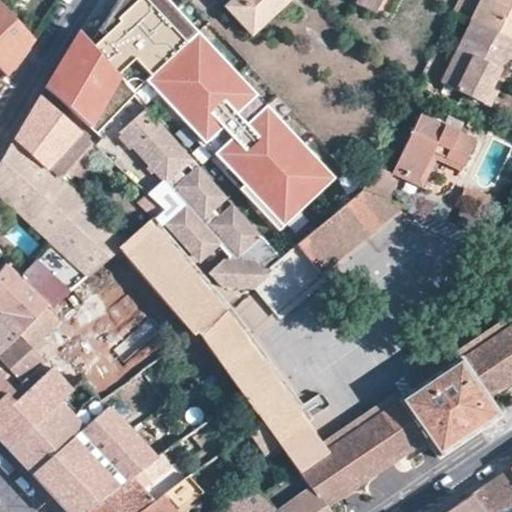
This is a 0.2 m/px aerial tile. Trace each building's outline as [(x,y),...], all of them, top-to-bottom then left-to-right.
[(278,231),(336,176),(169,0),(115,0),(88,41),(116,70),(124,63),(192,132),(188,136),(209,157),(211,154),(224,168),(221,170),(278,231)] [(232,0),(224,7),(251,36),(289,0),(232,0)] [(354,0),(354,2),(375,12),(381,0),(354,0)] [(511,0),(481,0),(471,21),(511,41),(511,0)] [(0,2),(0,67),(6,75),(32,37),(0,2)] [(511,65),(511,41),(471,21),(440,85),(485,104),(501,72),(508,75),(511,65)] [(48,90),(97,134),(135,95),(116,70),(88,41),(78,30),(74,35),(46,88),(48,90)] [(492,107),(508,75),(501,72),(485,104),(492,107)] [(42,99),(16,142),(47,168),(79,132),(42,99)] [(177,195),(203,173),(198,166),(185,177),(180,170),(192,160),(147,109),(121,132),(177,195)] [(427,164),(442,131),(418,119),(390,170),(449,201),(459,181),(457,180),(434,169),(433,169),(426,165),(427,164)] [(443,132),(442,131),(427,164),(426,165),(433,169),(434,169),(457,180),(459,181),(463,175),(461,174),(437,162),(449,136),(443,132)] [(47,168),(16,142),(0,168),(0,197),(51,244),(86,277),(117,246),(126,237),(47,168)] [(388,176),(390,170),(377,163),(364,186),(359,190),(385,199),(394,180),(388,176)] [(225,197),(203,173),(177,195),(182,202),(169,213),(169,227),(192,254),(206,255),(217,245),(227,256),(207,273),(222,289),(245,290),(278,258),(230,204),(218,216),(211,209),(225,197)] [(402,206),(385,199),(359,190),(326,217),(351,246),(353,249),(402,206)] [(150,217),(161,208),(144,192),(135,202),(150,217)] [(278,258),(245,290),(254,292),(277,317),(320,275),(318,272),(351,246),(326,217),(278,258)] [(126,237),(117,246),(192,333),(196,337),(199,335),(225,310),(147,219),(126,237)] [(5,264),(0,269),(0,315),(18,334),(47,307),(49,310),(50,309),(73,289),(86,277),(51,244),(26,269),(19,276),(18,277),(6,265),(5,264)] [(0,250),(0,269),(5,264),(8,260),(0,250)] [(12,256),(8,260),(5,264),(6,265),(18,277),(19,276),(26,269),(13,256),(12,256)] [(110,333),(73,289),(50,309),(49,310),(57,322),(86,355),(110,333)] [(47,307),(18,334),(0,350),(0,438),(8,446),(71,391),(69,389),(32,346),(57,322),(49,310),(47,307)] [(511,382),(511,328),(461,362),(458,360),(399,399),(401,402),(328,452),(308,423),(279,382),(281,378),(261,353),(258,355),(225,310),(199,335),(262,422),(285,452),(310,486),(325,506),(426,439),(438,456),(496,417),(485,399),(511,382)] [(0,350),(18,334),(0,315),(0,350)] [(71,391),(8,446),(32,472),(104,407),(100,401),(83,379),(69,389),(71,391)] [(81,511),(132,475),(156,458),(107,405),(104,407),(32,472),(69,511),(81,511)] [(285,452),(262,422),(246,434),(268,463),(285,452)] [(132,475),(81,511),(141,511),(155,500),(176,484),(167,471),(175,465),(165,451),(156,458),(132,475)] [(511,511),(511,471),(510,468),(471,494),(485,511),(511,511)] [(155,500),(141,511),(178,511),(177,511),(202,491),(188,475),(176,484),(155,500)] [(220,511),(275,511),(274,511),(250,482),(218,510),(220,511)] [(329,511),(325,506),(310,486),(274,511),(275,511),(329,511)] [(485,511),(471,494),(444,511),(485,511)]
